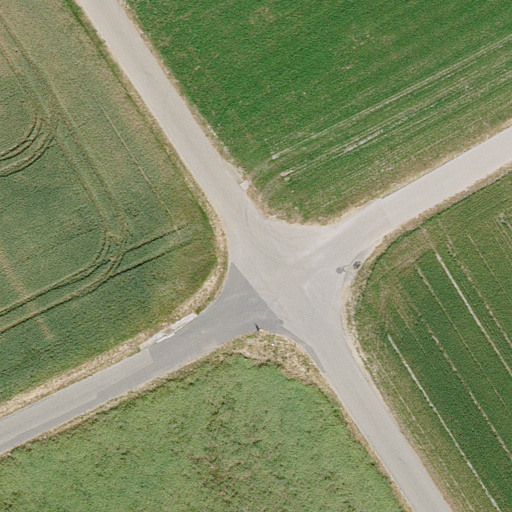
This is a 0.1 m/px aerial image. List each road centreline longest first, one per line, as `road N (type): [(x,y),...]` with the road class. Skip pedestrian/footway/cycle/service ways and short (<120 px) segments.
road 1 (unclassified): [(97,0),(432,511)]
road 2 (track): [(0,437),(115,381),(279,283)]
